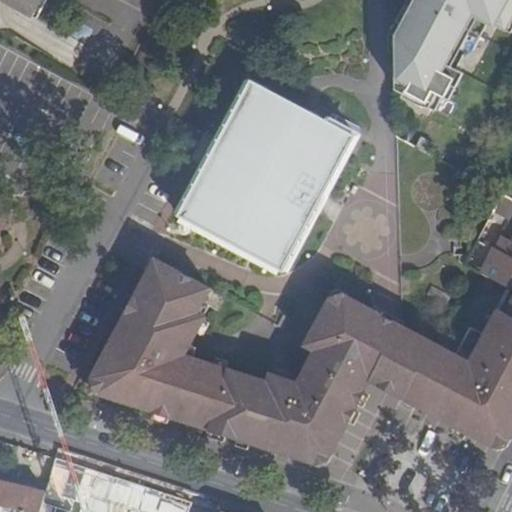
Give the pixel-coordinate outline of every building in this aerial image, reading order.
[(3,0),(32,15),(40,0),(3,0)] [(40,0),(32,15),(38,18),(47,0),(40,0)] [(511,0),(412,0),(394,34),(396,90),(436,111),(443,97),(450,100),(464,73),(457,69),(484,18),(511,33),(511,32),(511,0)] [(355,136),(251,81),(219,140),(205,167),(179,215),(283,271),(355,136)] [(416,148),(429,154),(434,144),(422,137),(416,148)] [(511,243),(506,255),(496,249),(483,273),(510,288),(511,284),(511,243)] [(511,284),(510,288),(485,335),(477,331),(469,334),(457,355),(382,316),(335,290),(306,345),(316,350),(307,367),(298,383),(271,374),(268,382),(233,371),(184,355),(197,332),(205,317),(197,313),(211,288),(156,259),(92,379),(98,393),(257,443),(325,465),(371,379),(382,385),(503,450),(511,433),(511,284)] [(0,504),(31,511),(42,511),(47,494),(30,490),(0,482),(0,504)] [(47,494),(48,487),(31,483),(30,490),(47,494)] [(108,511),(65,495),(58,511),(108,511)]
